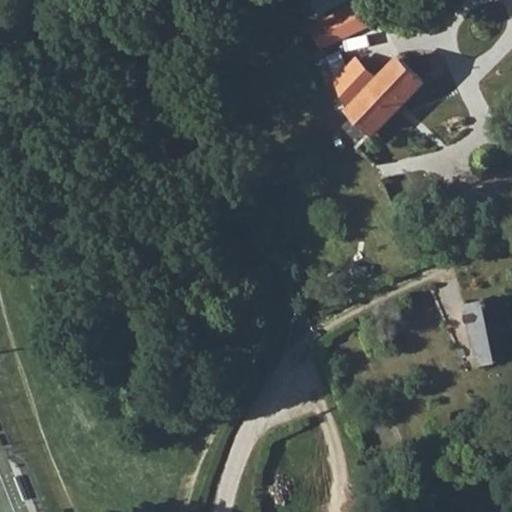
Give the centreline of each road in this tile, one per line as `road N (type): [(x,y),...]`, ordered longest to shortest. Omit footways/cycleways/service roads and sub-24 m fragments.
road 1 (track): [(309,337),(344,312),(511,233)]
road 2 (track): [(511,142),(460,71),(466,25),(494,0)]
